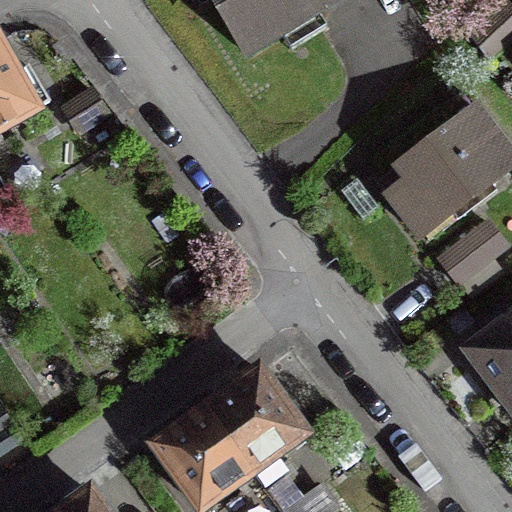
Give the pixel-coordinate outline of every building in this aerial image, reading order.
[(206,0),(240,55),(330,0),(206,0)] [(467,39),(485,63),(511,37),(511,15),(503,6),(467,39)] [(0,131),(47,105),(26,70),(13,77),(0,54),(0,131)] [(78,136),(106,117),(89,93),(61,110),(78,136)] [(395,169),(404,181),(384,197),(418,241),(511,169),(511,165),(469,111),(395,169)] [(491,222),(436,264),(454,288),(509,246),(491,222)] [(0,331),(6,340),(34,321),(21,301),(0,315),(0,331)] [(511,320),(468,355),(511,412),(511,320)] [(302,437),(257,374),(205,412),(249,474),(302,437)] [(249,474),(205,412),(152,449),(198,511),(249,474)] [(0,458),(20,445),(0,413),(0,458)] [(98,511),(87,495),(64,511),(98,511)] [(290,511),(315,511),(305,498),(289,509),(290,511)]
